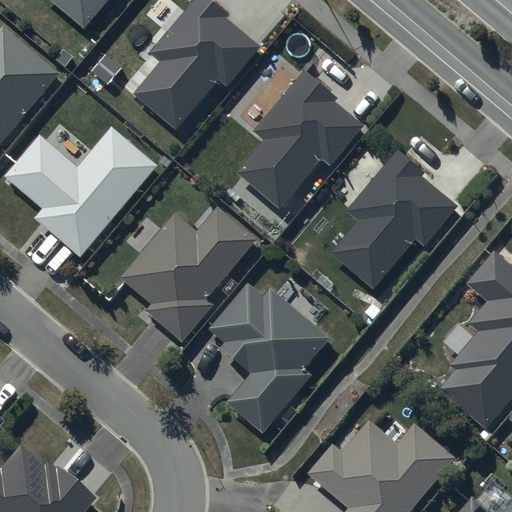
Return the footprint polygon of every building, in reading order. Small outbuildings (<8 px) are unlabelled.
[(49,0),(84,29),(108,0),(49,0)] [(230,14),(212,0),(193,0),(152,50),(163,59),(134,93),(177,128),(217,80),(226,88),(261,46),(227,18),(230,14)] [(0,148),(62,77),(7,30),(0,37),(0,148)] [(338,97),(304,69),(254,130),(264,139),(237,173),(279,208),(320,158),(330,166),(363,125),(334,101),(338,97)] [(80,168),(42,136),(6,179),(44,211),(35,222),(83,262),(162,168),(114,128),(80,168)] [(425,172),(399,149),(345,210),(356,220),(329,251),(373,289),(416,240),(423,246),(457,207),(421,176),(425,172)] [(199,234),(176,216),(121,281),(152,306),(146,314),(184,345),(216,307),(210,302),(260,242),(220,209),(199,234)] [(511,269),(497,257),(470,290),(491,308),(474,329),(482,337),(453,371),(458,376),(443,395),(491,435),(511,408),(511,269)] [(232,406),(267,435),(315,378),(308,372),(334,341),(273,291),(267,298),(252,285),(212,332),(229,347),(225,351),(256,377),(232,406)] [(417,511),(459,463),(416,426),(399,446),(371,422),(344,453),(335,445),(308,477),(350,511),(417,511)] [(86,511),(95,502),(59,472),(57,474),(47,466),(44,470),(20,450),(0,473),(0,511),(86,511)] [(511,511),(511,507),(507,511),(487,511),(474,501),(464,511),(511,511)]
